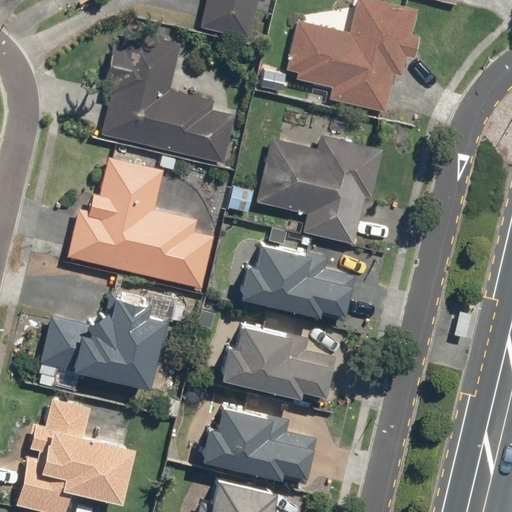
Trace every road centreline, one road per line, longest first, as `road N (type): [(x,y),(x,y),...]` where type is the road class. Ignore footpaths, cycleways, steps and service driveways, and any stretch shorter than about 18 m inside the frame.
road 1 (residential): [(378,511),(474,104),(511,73)]
road 2 (residential): [(0,55),(15,67),(19,125),(0,209)]
road 3 (secondary): [(511,358),(477,509)]
